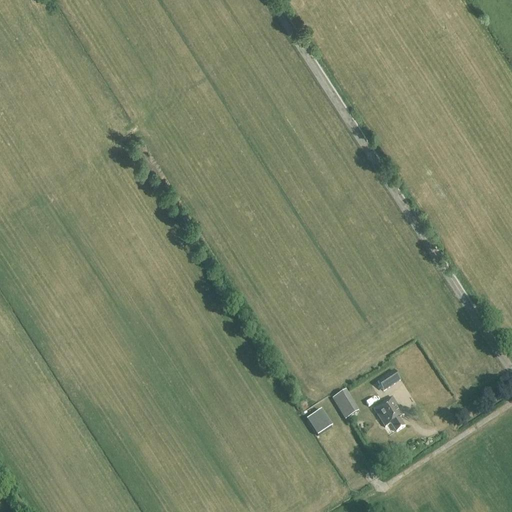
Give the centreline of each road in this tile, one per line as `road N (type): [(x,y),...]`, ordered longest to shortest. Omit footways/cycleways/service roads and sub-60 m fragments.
road 1 (track): [(270,0),(511,373)]
road 2 (track): [(511,399),(383,486)]
